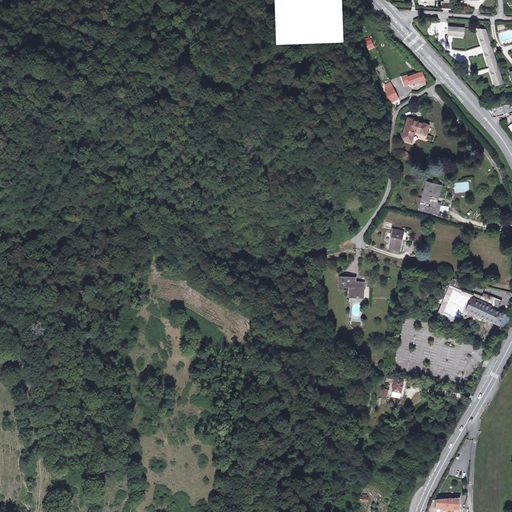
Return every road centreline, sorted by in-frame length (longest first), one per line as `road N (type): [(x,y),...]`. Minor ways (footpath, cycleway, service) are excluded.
road 1 (unclassified): [(358,243),(390,182),(395,113),(446,75)]
road 2 (residential): [(500,0),(498,17),(420,13),(396,21)]
